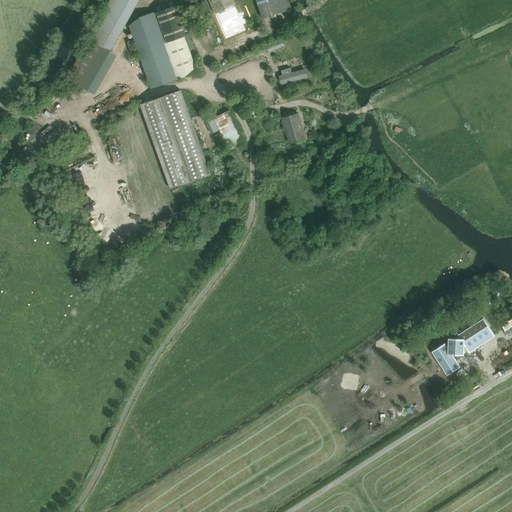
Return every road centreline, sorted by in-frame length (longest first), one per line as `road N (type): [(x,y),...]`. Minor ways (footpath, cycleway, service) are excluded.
road 1 (track): [(286,511),(511,370)]
road 2 (track): [(472,53),(358,113),(307,103),(233,105)]
